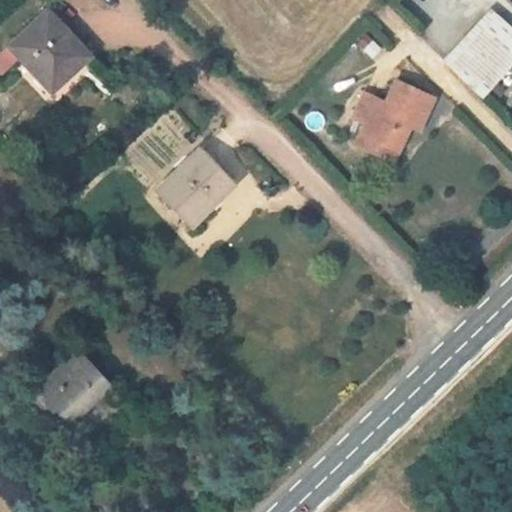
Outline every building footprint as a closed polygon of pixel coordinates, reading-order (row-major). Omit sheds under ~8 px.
[(47,9),(8,46),(26,64),(30,60),(55,87),(90,56),(47,9)] [(446,63),(480,97),(511,62),(511,32),(491,14),(446,63)] [(356,144),(375,153),(381,140),(398,148),(409,126),(418,130),(433,97),(396,80),(386,102),(364,91),(352,117),(365,123),(356,144)] [(375,153),(392,161),(398,148),(381,140),(375,153)] [(189,226),(234,182),(200,148),(156,191),(189,226)] [(112,384),(77,348),(35,388),(70,425),(112,384)]
